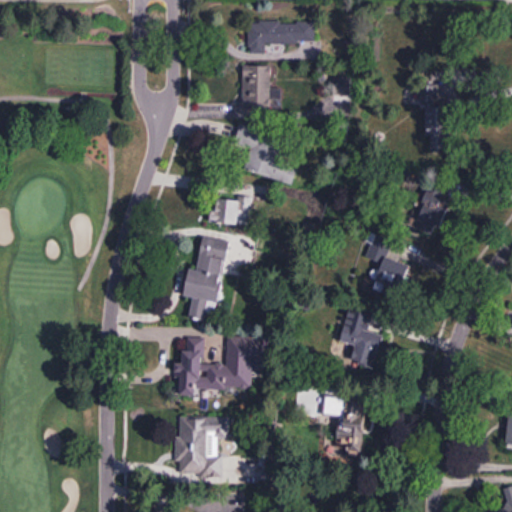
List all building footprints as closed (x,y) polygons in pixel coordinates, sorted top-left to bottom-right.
[(245,23),(248,50),(265,51),(262,41),(313,41),(312,19),(245,23)] [(240,67),(244,106),(279,107),(280,86),(264,84),(266,70),(240,67)] [(333,78),(333,93),(347,93),(347,77),(333,78)] [(419,87),(420,100),(433,100),(433,87),(419,87)] [(424,109),(425,135),(434,136),(433,148),(446,150),(449,110),(424,109)] [(236,125),(230,142),(247,148),(243,166),(289,183),(294,166),(277,158),(281,141),(236,125)] [(213,198),(252,198),(247,230),(207,224),(213,198)] [(204,238),(186,316),(208,321),(228,242),(204,238)] [(394,272),(396,265),(387,261),(379,283),(392,288),(398,273),(394,272)] [(352,361),(374,368),(384,336),(347,324),(341,342),(356,347),(352,361)] [(184,339),(171,370),(173,394),(223,396),(248,385),(248,363),(265,361),(265,339),(232,334),(226,360),(202,362),(203,340),(184,339)] [(179,417),(179,478),(222,478),(223,440),(229,437),(228,418),(179,417)] [(363,454),(363,424),(341,424),(341,454),(363,454)] [(511,511),(511,486),(509,486),(503,511),(511,511)]
